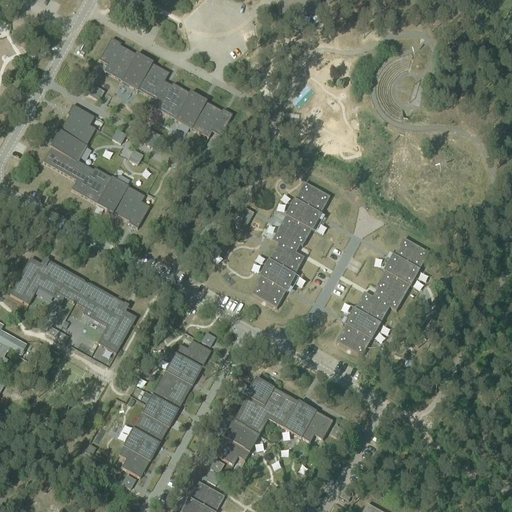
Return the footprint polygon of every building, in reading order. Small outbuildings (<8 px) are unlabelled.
[(280,0),(282,15),(321,10),(319,0),(280,0)] [(111,41),(98,63),(107,68),(103,74),(118,82),(120,83),(120,84),(137,93),(153,101),(149,108),(174,122),(191,132),(191,131),(208,141),(211,135),(220,140),(232,118),(222,112),(221,114),(206,105),(206,104),(202,102),(199,100),(189,95),(189,96),(172,86),(171,88),(164,84),(168,76),(152,66),(152,65),(135,56),(135,57),(119,48),(120,47),(111,41)] [(101,99),(103,94),(91,87),(86,96),(97,102),(99,98),(101,99)] [(50,151),(42,165),(76,183),(71,192),(96,206),(95,207),(112,217),(113,216),(128,225),(127,226),(137,232),(149,210),(141,205),(144,199),(127,190),(128,189),(111,179),(110,180),(94,171),(93,172),(78,164),(87,149),(86,148),(95,132),(89,128),(94,120),(72,107),(66,117),(68,118),(59,134),(59,133),(49,150),(50,151)] [(116,133),(112,141),(120,146),(123,142),(121,141),(124,137),(116,133)] [(160,145),(162,140),(150,133),(143,146),(155,153),(157,149),(156,148),(158,144),(160,145)] [(131,158),(128,162),(137,167),(142,158),(135,154),(132,159),(131,158)] [(260,280),(251,296),(277,311),(286,294),(287,295),(297,278),(295,277),(305,261),(296,256),(301,248),(302,249),(312,233),(313,233),(322,217),(321,216),(330,199),(304,185),(299,195),(297,199),(295,202),(294,201),(285,218),(286,218),(272,243),(278,247),(269,263),(260,279),(260,280)] [(244,211),(239,219),(248,224),(252,217),(248,215),(249,213),(244,211)] [(239,219),(234,228),(239,231),(240,229),(244,231),(248,224),(239,219)] [(345,327),(336,344),(361,358),(362,359),(371,342),(372,342),(381,326),(381,325),(390,310),(396,313),(410,288),(411,289),(420,272),(429,255),(403,241),(394,257),(393,257),(383,273),(385,274),(375,290),(377,291),(373,299),(364,294),(355,311),(354,310),(344,327),(345,327)] [(77,304),(77,305),(95,315),(93,319),(108,327),(98,345),(117,355),(136,320),(120,311),(123,306),(87,286),(84,285),(84,284),(48,263),(45,269),(30,261),(9,297),(28,308),(38,290),(53,298),(55,295),(73,305),(74,302),(77,304)] [(429,325),(425,332),(434,337),(439,328),(435,326),(434,328),(429,325)] [(0,393),(3,388),(0,386),(0,366),(8,352),(20,358),(26,348),(0,333),(0,332),(3,328),(0,326),(0,393)] [(65,338),(51,330),(48,337),(62,344),(65,338)] [(425,332),(421,339),(426,342),(425,343),(429,346),(434,337),(425,332)] [(122,450),(118,458),(125,462),(121,470),(139,481),(149,464),(149,465),(159,447),(159,446),(168,431),(178,413),(191,389),(202,371),(201,371),(210,354),(191,344),(187,352),(179,348),(175,356),(174,356),(164,374),(151,398),(141,416),(133,432),(132,431),(122,449),(122,450)] [(223,441),(214,457),(233,468),(237,459),(245,464),(249,455),(250,456),(260,438),(259,437),(268,422),(284,430),(283,431),(301,441),(302,440),(310,445),(314,438),(323,442),(333,423),(316,414),(317,414),(299,404),(298,404),(275,391),(275,390),(256,380),(246,398),(247,399),(233,423),(233,422),(223,440),(223,441)] [(218,476),(223,467),(214,462),(209,471),(218,476)] [(217,484),(220,479),(211,474),(206,483),(213,487),(216,483),(217,484)] [(134,484),(130,482),(130,480),(126,478),(121,487),(130,492),(134,484)] [(216,511),(224,499),(214,494),(198,485),(189,501),(188,500),(181,511),(216,511)] [(339,489),(335,498),(342,502),(346,493),(339,489)]
